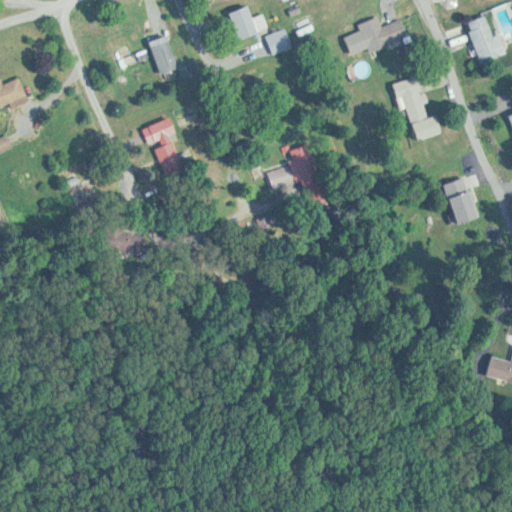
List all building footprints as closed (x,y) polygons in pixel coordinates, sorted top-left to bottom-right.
[(266,28),(250,2),(231,14),(247,40),(266,28)] [(359,31),(381,53),(398,37),(376,15),(359,31)] [(489,15),(469,21),(483,62),(503,55),(489,15)] [(114,61),(102,19),(92,22),(103,64),(114,61)] [(276,54),(295,46),(287,26),(268,34),(276,54)] [(153,41),(163,73),(181,68),(171,36),(153,41)] [(441,133),(425,73),(398,80),(414,140),(441,133)] [(0,104),(5,102),(10,109),(25,99),(16,76),(0,83),(0,104)] [(161,141),(164,153),(178,150),(173,134),(179,132),(175,118),(146,126),(150,144),(161,141)] [(0,152),(16,147),(12,135),(0,139),(0,152)] [(463,224),(483,215),(467,176),(447,184),(463,224)] [(489,375),(511,381),(511,360),(494,355),(489,375)]
